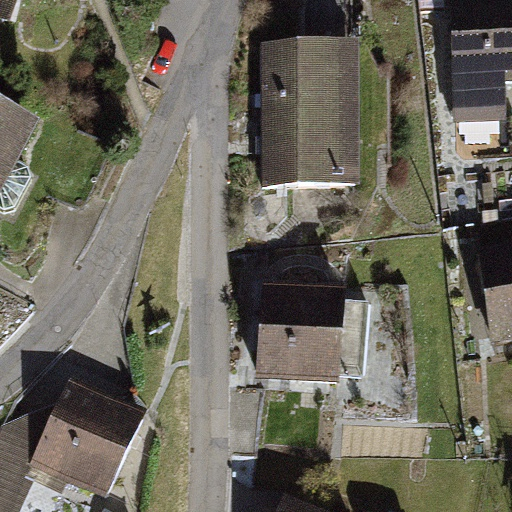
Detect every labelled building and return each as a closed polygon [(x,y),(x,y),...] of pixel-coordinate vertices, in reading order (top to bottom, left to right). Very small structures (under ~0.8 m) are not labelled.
[(69,0),(0,0),(0,26),(9,30),(18,0),(35,0),(69,5),(69,0)] [(511,0),(450,0),(454,119),(507,118),(506,82),(511,82),(511,0)] [(362,41),(260,43),(263,183),(364,181),(362,41)] [(0,204),(42,130),(0,107),(0,204)] [(44,197),(81,215),(112,151),(75,133),(44,197)] [(511,242),(479,247),(493,343),(511,340),(511,242)] [(348,288),(265,283),(260,379),(340,384),(340,378),(366,379),(370,303),(347,302),(348,288)] [(145,414),(70,379),(61,402),(3,427),(0,435),(0,511),(20,511),(35,482),(60,494),(65,483),(106,499),(145,414)] [(324,511),(288,496),(280,511),(324,511)]
